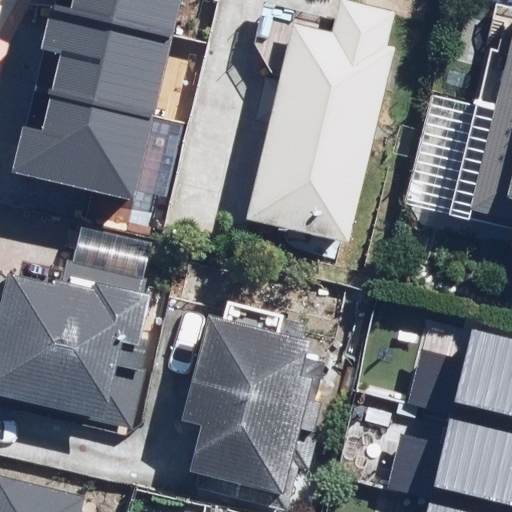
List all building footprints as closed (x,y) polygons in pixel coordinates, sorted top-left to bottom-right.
[(349,0),(342,40),(298,32),(264,220),(365,239),(406,51),(394,49),(401,7),(363,0),(349,0)] [(511,216),(511,73),(481,209),(511,216)] [(0,296),(0,393),(115,422),(134,343),(150,347),(163,295),(25,261),(15,300),(0,296)] [(203,480),(297,501),(325,375),(311,372),(319,338),(218,316),(195,422),(215,426),(203,480)] [(511,328),(473,319),(456,386),(511,400),(511,328)] [(511,414),(452,399),(433,474),(511,494),(511,414)] [(2,511),(1,511),(0,511),(93,511),(97,496),(10,477),(2,511)] [(511,511),(511,507),(432,488),(425,511),(511,511)] [(178,511),(253,511),(183,494),(178,511)]
